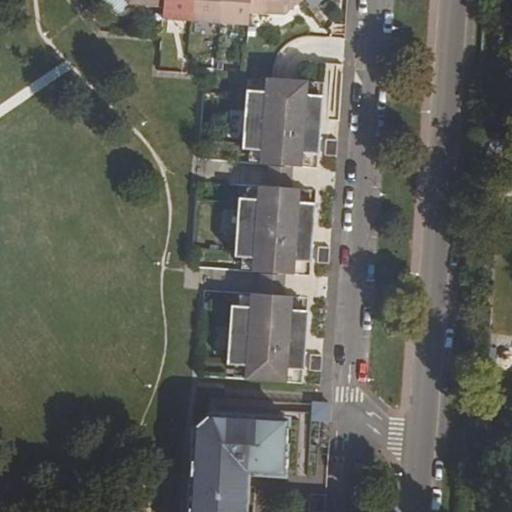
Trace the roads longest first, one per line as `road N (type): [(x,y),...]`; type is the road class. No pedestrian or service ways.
road 1 (residential): [(375,0),(349,393),(366,423),(395,441),(422,444)]
road 2 (residential): [(453,0),(422,444)]
